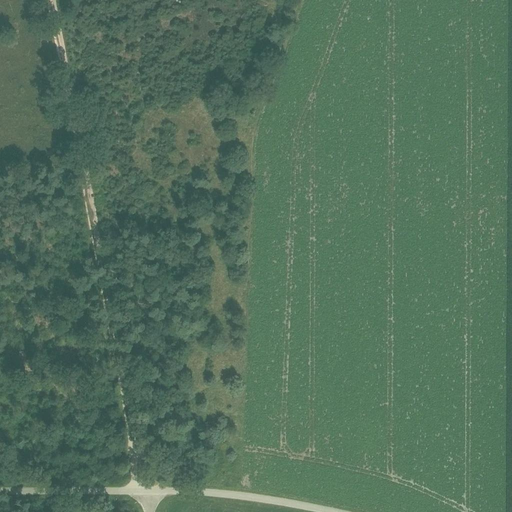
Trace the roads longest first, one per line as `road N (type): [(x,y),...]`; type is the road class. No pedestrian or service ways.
road 1 (track): [(57,0),(144,492)]
road 2 (unclassified): [(325,511),(144,492)]
road 3 (unclassified): [(0,491),(144,492)]
